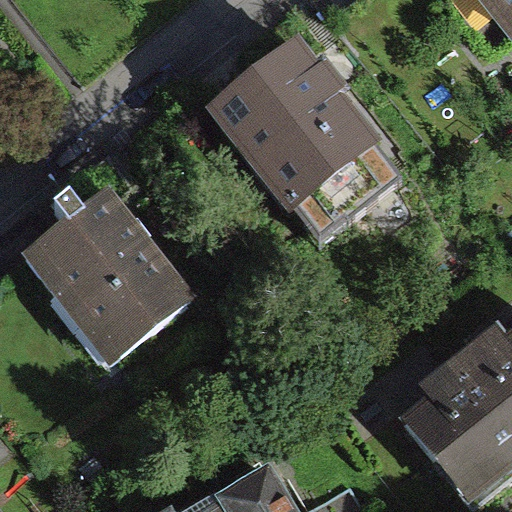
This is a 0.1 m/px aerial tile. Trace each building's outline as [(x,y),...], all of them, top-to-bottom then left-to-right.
[(511,0),(468,0),(511,54),(511,0)] [(298,49),(208,125),(295,228),(386,151),(298,49)] [(109,380),(195,316),(110,203),(24,268),(109,380)] [(402,429),(467,511),(475,511),(511,483),(511,320),(419,394),(429,408),(402,429)] [(361,511),(348,491),(311,511),(293,511),(270,475),(214,510),(215,511),(361,511)]
